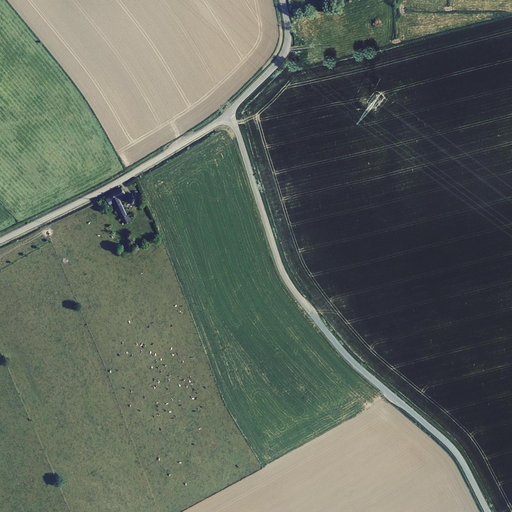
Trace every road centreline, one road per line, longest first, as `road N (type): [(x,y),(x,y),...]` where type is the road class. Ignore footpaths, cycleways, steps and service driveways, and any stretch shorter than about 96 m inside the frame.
road 1 (unclassified): [(226,113),(285,278),(343,352),(454,451),(487,511)]
road 2 (residential): [(0,240),(119,181),(226,113)]
road 3 (residential): [(226,113),(285,49),(282,0)]
